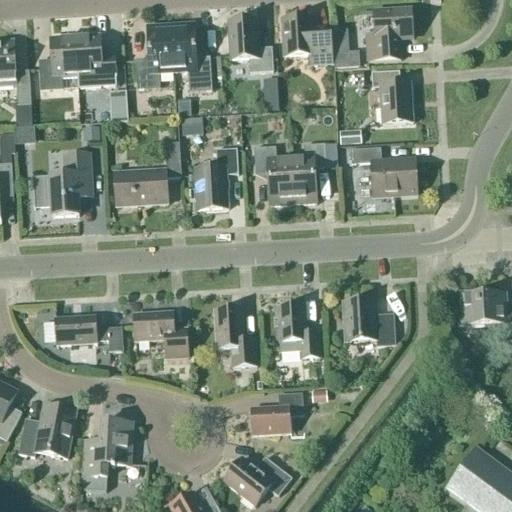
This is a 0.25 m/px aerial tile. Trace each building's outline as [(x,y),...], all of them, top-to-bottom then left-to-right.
[(398,63),(397,42),(414,41),(412,14),(372,17),(374,38),(366,39),(368,66),(401,64),(401,63),(398,63)] [(311,37),(310,21),(283,22),(286,62),(308,60),(308,68),(333,66),(331,34),(330,34),(330,36),(311,37)] [(259,52),(257,24),(228,25),(231,65),(249,64),(250,77),(273,76),(272,51),(259,52)] [(171,29),(173,77),(188,76),(189,97),(212,95),(210,61),(196,62),(194,28),(171,29)] [(159,78),(173,77),(171,29),(147,30),(149,65),(135,65),(137,94),(160,93),(159,78)] [(75,42),(77,78),(93,78),(94,92),(116,91),(115,66),(102,66),(100,41),(75,42)] [(62,79),(77,78),(75,42),(50,44),(52,69),(39,70),(40,95),(63,94),(62,79)] [(16,76),(14,46),(0,46),(0,89),(16,88),(17,110),(31,109),(29,75),(16,76)] [(400,88),(399,75),(372,77),(373,92),(380,92),(382,129),(413,127),(410,87),(400,88)] [(126,113),(114,114),(115,126),(127,125),(126,113)] [(84,146),(99,145),(99,131),(83,132),(84,146)] [(340,149),(362,148),(360,133),(339,135),(340,149)] [(13,139),(0,140),(0,158),(0,160),(14,159),(13,139)] [(181,182),(179,147),(178,147),(178,150),(166,151),(166,148),(165,148),(167,174),(115,177),(117,212),(167,209),(166,183),(181,182)] [(290,161),(293,209),(317,208),(315,174),(326,173),(325,148),(304,150),(305,160),(290,161)] [(293,209),(290,161),(276,162),(276,151),(254,152),(255,177),(268,176),(270,211),(293,209)] [(381,166),(381,152),(351,154),(351,168),(371,167),(373,201),(417,198),(417,197),(414,197),(412,166),(415,166),(415,164),(381,166)] [(197,215),(228,213),(226,180),(238,179),(237,153),(215,155),(217,172),(194,173),(197,215)] [(64,160),(65,180),(33,182),(35,213),(52,212),(52,222),(79,220),(78,202),(91,201),(89,158),(64,160)] [(0,226),(1,227),(0,208),(0,205),(14,204),(12,168),(0,168),(0,226)] [(511,309),(505,310),(504,297),(462,299),(463,329),(458,329),(458,330),(487,328),(488,340),(511,338),(511,309)] [(375,319),(374,305),(344,307),(346,345),(376,344),(376,351),(396,350),(394,318),(375,319)] [(306,337),(304,309),(277,311),(280,357),(301,355),(302,363),(320,362),(319,336),(306,337)] [(243,344),(241,313),(215,314),(217,354),(232,353),(233,372),(257,371),(255,344),(243,344)] [(56,324),(56,316),(55,316),(57,351),(58,351),(58,350),(96,347),(96,349),(97,349),(97,346),(109,345),(109,356),(123,356),(122,332),(108,333),(108,334),(96,334),(95,320),(94,320),(94,321),(56,324)] [(173,333),(172,317),(134,319),(136,346),(165,344),(166,363),(188,362),(186,333),(173,333)] [(0,388),(0,425),(0,426),(0,425),(0,442),(7,446),(22,417),(20,416),(20,417),(9,412),(17,396),(0,388)] [(312,407),(327,406),(327,394),(311,395),(312,407)] [(252,440),(291,438),(290,421),(304,421),(302,397),(278,399),(279,412),(250,413),(252,440)] [(67,463),(76,420),(43,413),(40,426),(36,432),(25,429),(27,424),(25,423),(18,459),(34,462),(36,454),(51,456),(50,460),(67,463)] [(130,470),(133,428),(101,426),(100,453),(85,452),(83,481),(107,482),(108,469),(111,469),(111,471),(115,471),(115,470),(130,470)] [(511,511),(511,478),(475,452),(445,493),(470,511),(511,511)] [(301,472),(303,460),(289,457),(287,469),(301,472)] [(262,477),(242,462),(224,486),(255,511),(268,494),(278,501),(292,483),(270,466),(262,477)] [(201,511),(194,497),(169,511),(217,511),(216,509),(215,510),(211,511),(207,511),(203,510),(201,511)]
